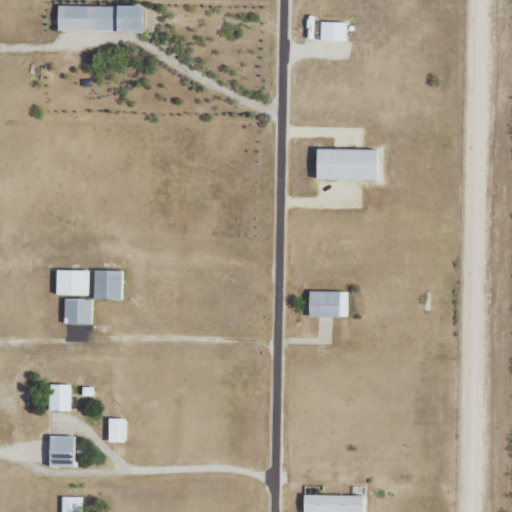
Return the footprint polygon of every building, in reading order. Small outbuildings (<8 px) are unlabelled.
[(59,5),(149,6),(148,32),(59,31),(59,5)] [(349,25),(322,24),(321,41),(348,42),(349,25)] [(322,147),(383,148),(382,181),(321,180),(322,147)] [(90,268),(58,269),(58,295),(90,295),(90,268)] [(96,271),(96,300),(124,300),(125,271),(96,271)] [(313,291),(344,291),(343,316),(313,316),(313,291)] [(65,301),(93,301),(93,324),(65,324),(65,301)] [(70,411),(71,384),(49,384),(49,410),(70,411)] [(126,442),(126,418),(109,418),(108,442),(126,442)] [(75,436),(50,436),(49,467),(74,467),(75,436)] [(362,511),(363,496),(304,494),(303,511),(362,511)] [(80,511),(81,497),(62,497),(61,511),(80,511)]
